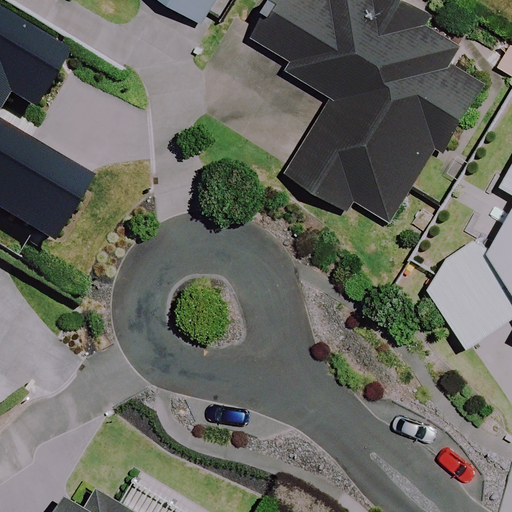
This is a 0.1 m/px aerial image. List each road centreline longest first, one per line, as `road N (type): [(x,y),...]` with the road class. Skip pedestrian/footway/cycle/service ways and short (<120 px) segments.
road 1 (residential): [(293,388),(192,374),(154,353),(139,314),(146,279),(163,255),(192,241),(218,242),(244,255),(265,287),(287,352)]
road 2 (residential): [(430,511),(293,388)]
